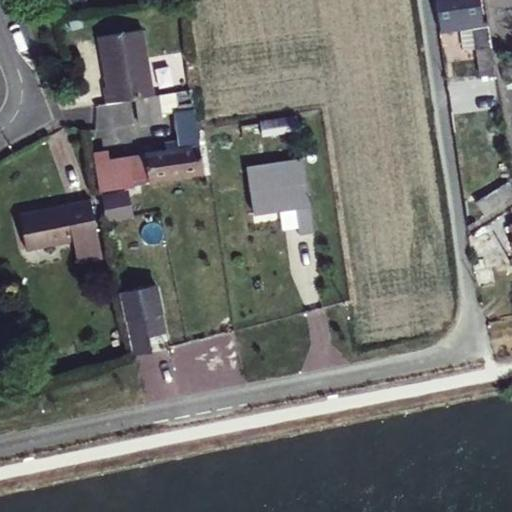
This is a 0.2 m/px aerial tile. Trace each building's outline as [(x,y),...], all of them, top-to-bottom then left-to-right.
[(434,0),(440,38),(461,35),(473,34),(479,74),(467,75),(465,66),(452,68),(456,89),(494,84),(487,30),(483,31),(478,0),(434,0)] [(100,89),(102,104),(152,96),(142,32),(97,39),(104,89),(100,89)] [(461,35),(465,66),(467,75),(479,74),(473,34),(461,35)] [(201,176),(187,92),(157,97),(159,103),(136,106),(140,132),(175,127),(178,146),(163,148),(165,158),(144,161),(148,185),(201,176)] [(144,161),(96,169),(101,193),(148,185),(144,161)] [(304,177),(250,186),(255,218),(293,211),(298,237),(314,234),(304,177)] [(484,220),(511,200),(511,197),(505,187),(475,207),(484,220)] [(114,260),(104,208),(101,209),(111,260),(114,260)] [(111,260),(101,209),(21,225),(28,262),(77,251),(80,266),(111,260)] [(511,235),(511,236),(511,237),(511,246),(475,254),(479,272),(511,265),(511,235)] [(157,295),(122,301),(127,330),(163,323),(157,295)] [(127,330),(132,357),(168,349),(163,323),(127,330)]
